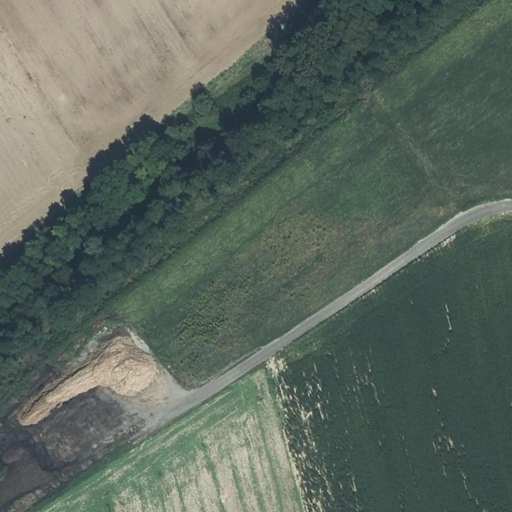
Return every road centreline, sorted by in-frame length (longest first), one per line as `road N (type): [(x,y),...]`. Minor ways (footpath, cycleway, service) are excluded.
road 1 (track): [(511,207),(472,203),(63,473)]
road 2 (track): [(0,279),(75,197),(335,0)]
